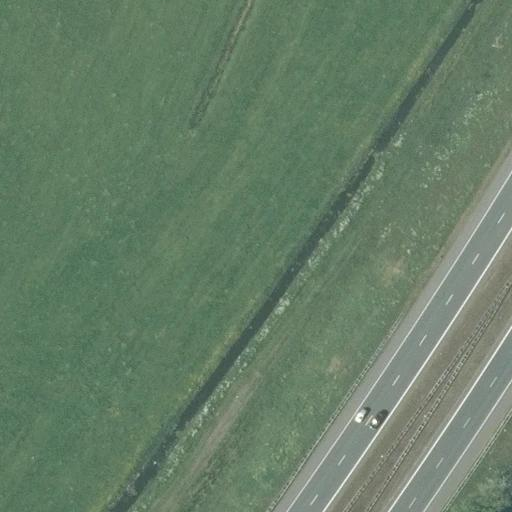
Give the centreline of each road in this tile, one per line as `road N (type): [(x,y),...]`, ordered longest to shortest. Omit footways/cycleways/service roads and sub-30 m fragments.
road 1 (motorway): [(511,201),(304,511)]
road 2 (motorway): [(406,511),(511,354)]
